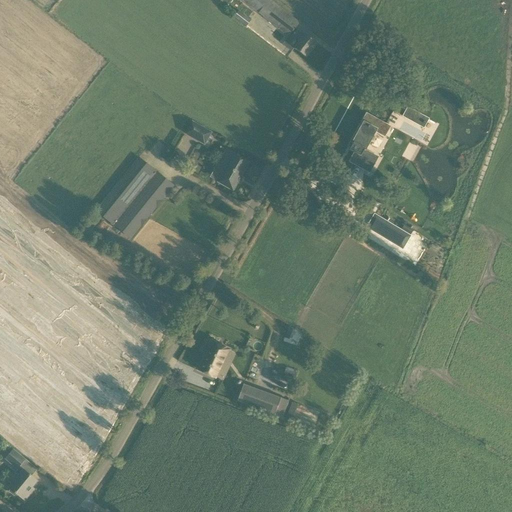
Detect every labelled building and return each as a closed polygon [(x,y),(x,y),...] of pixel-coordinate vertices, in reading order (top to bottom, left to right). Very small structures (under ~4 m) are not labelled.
[(299,23),(269,0),(240,0),(288,37),(299,23)] [(252,17),(250,15),(247,18),(238,11),(233,18),(246,27),(251,21),(250,20),(252,17)] [(315,43),(308,37),(305,35),(304,36),(297,31),(292,37),(299,43),(295,48),(305,56),(315,43)] [(366,113),(347,146),(350,148),(349,149),(354,151),(348,161),(356,166),(369,173),(378,156),(365,149),(368,144),(375,132),(384,137),(390,126),(381,121),(366,113)] [(192,121),(184,134),(204,146),(212,132),(192,121)] [(249,162),(233,153),(225,149),(210,176),(217,180),(217,181),(233,191),(249,162)] [(138,158),(95,211),(130,239),(173,186),(138,158)] [(374,214),(365,228),(403,251),(411,236),(413,232),(414,231),(402,224),(402,225),(403,226),(401,230),(396,227),(397,225),(390,221),(388,222),(374,214)] [(288,327),(284,338),(289,339),(293,328),(288,327)] [(199,370),(198,371),(199,372),(200,371),(215,378),(214,379),(216,380),(216,378),(215,378),(216,377),(223,381),(235,354),(229,351),(229,350),(223,347),(223,348),(217,346),(218,345),(212,342),(205,356),(206,356),(199,370)] [(281,398),(244,384),(237,401),(273,414),(274,415),(281,398)] [(288,414),(294,417),(299,404),(293,401),(288,414)] [(5,459),(17,470),(26,460),(13,449),(5,459)] [(23,469),(8,487),(10,489),(8,491),(14,496),(16,494),(24,501),(30,494),(35,489),(33,487),(38,481),(23,469)]
